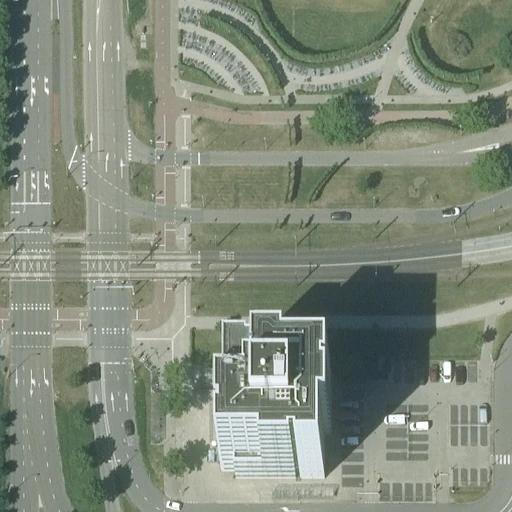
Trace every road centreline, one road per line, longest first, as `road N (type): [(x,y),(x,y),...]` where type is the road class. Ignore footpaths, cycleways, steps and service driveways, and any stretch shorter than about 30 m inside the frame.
road 1 (tertiary): [(34,0),(30,450)]
road 2 (unclassified): [(511,132),(417,159),(164,159),(110,132)]
road 3 (unclassified): [(110,198),(164,217),(394,219),(459,213),(511,196)]
road 4 (tertiary): [(64,0),(67,145),(83,178),(110,198)]
road 5 (tertiary): [(110,405),(110,198)]
road 6 (tertiary): [(110,132),(107,0)]
road 7 (tertiary): [(160,511),(134,484),(110,405)]
